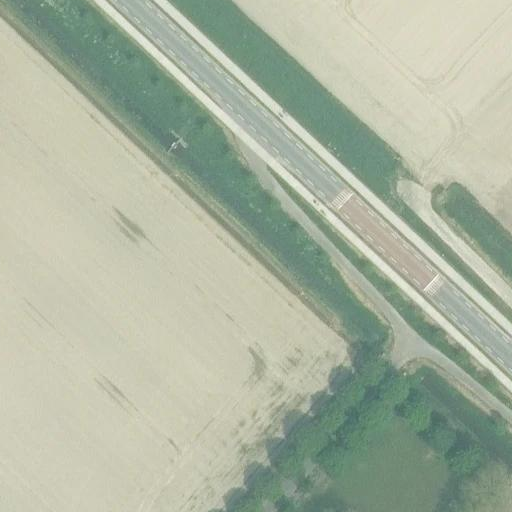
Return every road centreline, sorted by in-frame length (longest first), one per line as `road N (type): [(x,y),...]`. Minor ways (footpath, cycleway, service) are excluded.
road 1 (unclassified): [(511,419),(408,340),(310,231),(256,167),(246,141),(248,114)]
road 2 (secondary): [(511,357),(248,114)]
road 3 (secondary): [(248,114),(124,0)]
